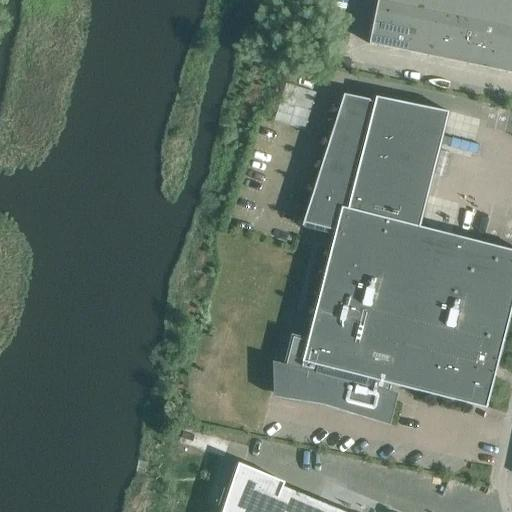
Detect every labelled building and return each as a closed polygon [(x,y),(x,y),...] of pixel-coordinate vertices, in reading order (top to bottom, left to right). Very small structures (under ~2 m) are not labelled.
[(378,0),(378,1),(417,9),(419,0),(378,0)] [(419,0),(417,9),(437,13),(439,0),(419,0)] [(439,0),(437,13),(457,17),(460,0),(439,0)] [(460,0),(457,17),(477,21),(481,0),(460,0)] [(481,0),(477,21),(497,25),(501,0),(481,0)] [(511,0),(501,0),(497,25),(511,28),(511,0)] [(378,1),(374,22),(413,31),(417,9),(378,1)] [(408,53),(428,57),(437,13),(417,9),(413,31),(408,53)] [(428,57),(448,61),(457,17),(437,13),(428,57)] [(448,61),(468,65),(477,21),(457,17),(448,61)] [(468,65),(488,69),(497,25),(477,21),(468,65)] [(369,44),(408,53),(413,31),(374,22),(369,44)] [(488,69),(507,73),(511,51),(511,28),(497,25),(488,69)] [(301,114),(284,109),(281,118),(292,121),(291,123),(306,128),(317,92),(293,85),(290,97),(305,101),(301,114)] [(293,337),(279,394),(296,396),(296,397),(324,401),(383,419),(387,400),(389,393),(393,394),(393,393),(389,392),(391,384),(473,405),(486,409),(501,350),(502,347),(503,344),(504,341),(504,340),(511,307),(511,250),(420,227),(420,225),(440,147),(448,115),(449,111),(376,96),(375,100),(374,102),(368,100),(344,95),(303,227),(335,235),(308,341),(293,337)] [(345,511),(283,486),(285,482),(239,463),(230,490),(224,488),(218,506),(224,508),(222,511),(345,511)]
